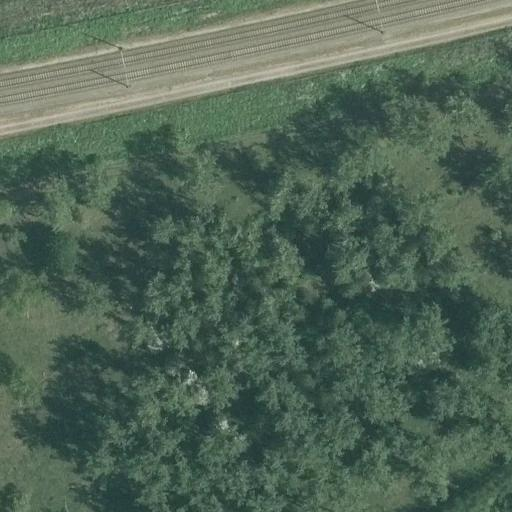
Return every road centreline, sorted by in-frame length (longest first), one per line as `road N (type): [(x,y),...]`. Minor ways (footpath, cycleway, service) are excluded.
road 1 (track): [(0,132),(511,22)]
road 2 (track): [(0,190),(511,83)]
